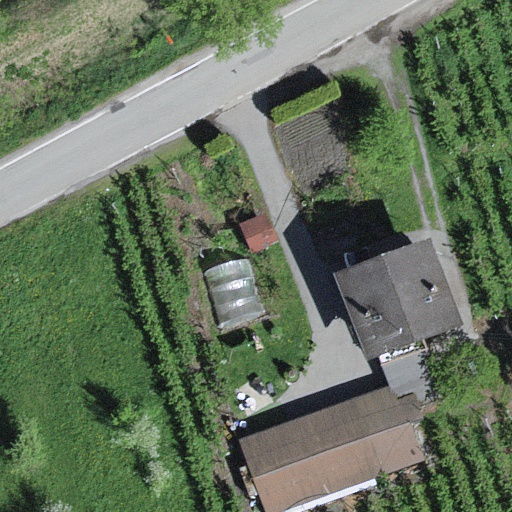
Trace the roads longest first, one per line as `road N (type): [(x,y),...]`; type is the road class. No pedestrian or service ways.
road 1 (unclassified): [(365,0),(0,197)]
road 2 (track): [(225,77),(336,356)]
